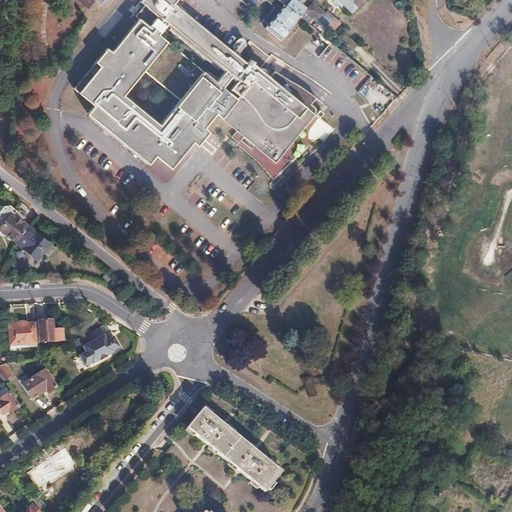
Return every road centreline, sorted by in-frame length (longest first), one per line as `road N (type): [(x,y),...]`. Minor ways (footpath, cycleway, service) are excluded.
road 1 (residential): [(339,453),(441,75)]
road 2 (residential): [(177,352),(441,75)]
road 3 (residential): [(0,172),(153,288),(180,317),(177,352)]
road 4 (unknown): [(163,190),(61,109),(79,62),(131,0)]
road 5 (residential): [(0,460),(136,369),(177,352)]
road 6 (residential): [(88,511),(184,395),(189,374),(177,352)]
road 7 (residential): [(0,293),(85,291),(177,352)]
road 8 (residential): [(177,352),(339,453)]
road 9 (unknown): [(163,190),(223,248),(265,214)]
road 10 (unknown): [(265,214),(200,164),(183,168),(163,190)]
